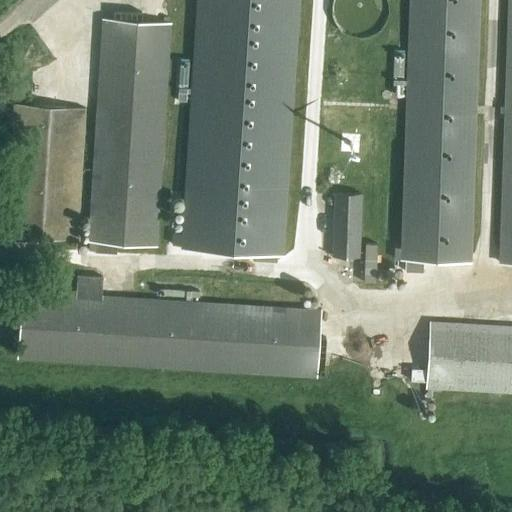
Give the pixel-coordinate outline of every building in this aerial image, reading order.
[(276,262),(277,253),(280,254),(297,0),(194,0),(178,247),(251,252),(250,260),(276,262)] [(388,21),(390,11),(388,1),(387,0),(334,0),(334,1),(332,11),(334,21),(339,30),(346,36),(356,39),(366,39),(375,36),(383,30),(388,21)] [(412,0),(403,259),(409,259),(409,269),(429,270),(429,260),(471,261),(480,0),(412,0)] [(511,0),(510,0),(501,262),(503,262),(511,262),(511,0)] [(102,19),(87,242),(88,242),(116,244),(156,246),(170,23),(102,19)] [(77,240),(86,108),(15,103),(5,235),(77,240)] [(360,257),(363,194),(334,192),(333,256),(360,257)] [(88,242),(88,250),(94,250),(94,251),(116,253),(116,244),(88,242)] [(362,242),(361,281),(376,281),(377,242),(362,242)] [(19,356),(315,375),(320,311),(102,297),(103,278),(78,276),(77,295),(23,292),(19,356)] [(410,381),(425,382),(425,387),(511,391),(511,327),(429,323),(426,369),(411,368),(410,381)]
